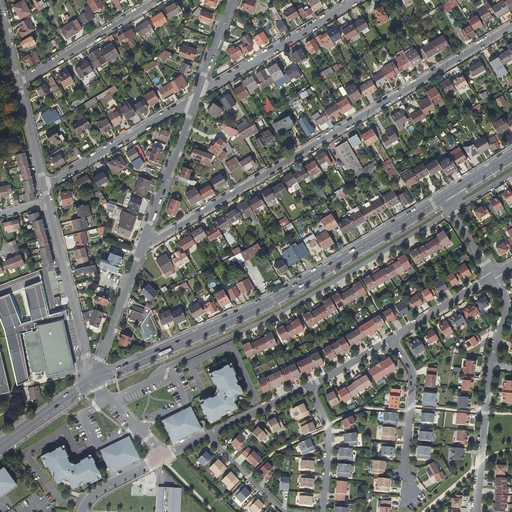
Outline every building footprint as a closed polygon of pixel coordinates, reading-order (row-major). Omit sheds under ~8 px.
[(36,2),(35,0),(34,0),(33,1),(37,8),(36,9),(38,12),(41,10),(39,7),(37,3),(36,2)] [(50,0),(44,4),(39,7),(41,10),(54,3),(52,0),(50,0)] [(103,6),(99,0),(90,0),(87,2),(93,12),(103,6)] [(257,10),(261,0),(249,0),(247,6),(257,10)] [(310,5),(314,11),(323,6),(319,0),(311,0),(308,2),(310,5)] [(466,0),(468,2),(471,1),(470,0),(456,0),(455,0),(451,3),(443,8),(446,13),(446,15),(449,13),(448,12),(456,7),(456,6),(459,4),(458,3),(462,0),(466,0)] [(487,7),(478,12),(483,21),(492,16),(490,13),(494,11),(492,8),(486,0),(485,0),(483,1),(487,7)] [(31,13),(23,1),(14,7),(21,19),(31,13)] [(494,11),(498,18),(510,11),(507,7),(504,2),(504,1),(498,4),(492,8),(494,11)] [(181,11),(176,2),(163,9),(169,18),(181,11)] [(296,17),(299,15),(294,6),(291,2),(281,9),(283,13),(289,22),(293,19),(292,19),(295,17),(296,17)] [(95,17),(94,15),(89,6),(86,8),(88,12),(80,17),(84,24),(95,17)] [(443,8),(441,6),(429,13),(431,15),(443,8)] [(311,13),(314,18),(317,17),(314,11),(312,13),(309,8),(308,8),(307,7),(304,8),(303,7),(299,10),(303,18),(311,13)] [(389,20),(382,7),(375,12),(382,24),(389,20)] [(210,23),(213,12),(208,11),(207,13),(203,11),(200,19),(210,23)] [(32,16),(31,13),(21,19),(22,21),(28,18),(31,16),(32,16)] [(156,28),(167,21),(162,13),(157,15),(151,19),(156,28)] [(483,26),(477,15),(468,20),(474,30),(479,27),(480,28),(483,26)] [(31,16),(28,18),(34,29),(38,27),(31,16)] [(22,21),(19,24),(22,30),(19,32),(22,37),(34,29),(28,18),(22,21)] [(363,18),(354,24),(359,32),(363,30),(368,27),(369,26),(363,18)] [(77,20),(73,22),(70,24),(65,27),(61,30),(67,39),(79,32),(83,30),(77,20)] [(154,32),(148,22),(136,29),(140,37),(148,32),(150,35),(151,34),(154,32)] [(281,32),(288,28),(284,22),(277,25),(281,32)] [(354,23),(349,26),(349,25),(341,30),(347,39),(359,32),(354,24),(354,23)] [(453,25),(458,33),(463,43),(476,35),(470,25),(466,28),(464,25),(459,28),(456,23),(453,25)] [(335,28),(327,33),(333,43),(335,46),(336,45),(335,42),(341,38),(335,28)] [(132,30),(128,31),(118,37),(121,43),(123,42),(123,43),(136,36),(132,30)] [(256,33),(257,35),(254,37),(259,45),(268,40),(264,32),(262,32),(262,31),(260,30),(256,33)] [(333,43),(327,33),(321,36),(320,35),(316,38),(321,45),(323,43),(325,42),(327,46),(329,49),(335,46),(333,43)] [(243,53),(244,55),(253,49),(250,44),(252,42),(247,34),(241,38),(244,43),(239,47),(243,53)] [(443,35),(431,42),(431,43),(436,52),(437,53),(449,45),(443,35)] [(36,44),(31,37),(21,43),(26,52),(31,50),(29,47),(30,46),(31,47),(36,44)] [(319,49),(313,39),(305,44),(311,54),(319,49)] [(137,46),(133,40),(128,43),(132,49),(137,46)] [(299,42),(296,43),(300,49),(291,54),(296,63),(302,60),(306,57),(301,49),(303,48),(299,42)] [(431,43),(419,50),(423,56),(425,59),(432,55),(433,56),(437,53),(436,52),(431,43)] [(112,44),(100,51),(101,51),(103,55),(106,61),(118,54),(112,44)] [(175,54),(188,59),(189,58),(193,60),(197,50),(183,44),(182,47),(178,47),(175,54)] [(239,46),(238,46),(234,48),(234,47),(228,50),(234,60),(237,59),(235,54),(237,53),(238,56),(243,53),(239,47),(239,46)] [(412,65),(413,67),(422,61),(420,58),(423,56),(419,50),(418,48),(414,50),(406,55),(412,65)] [(511,53),(510,49),(498,56),(503,65),(511,59),(511,53)] [(99,52),(98,50),(88,55),(92,62),(91,63),(95,69),(107,62),(106,61),(103,55),(101,51),(99,52)] [(165,61),(164,61),(164,62),(161,61),(164,52),(168,54),(166,58),(169,60),(171,53),(164,51),(155,61),(159,63),(159,62),(164,64),(165,61)] [(29,66),(35,63),(33,58),(37,56),(35,52),(24,58),(29,66)] [(395,64),(400,72),(412,65),(406,55),(404,52),(396,57),(397,60),(398,62),(395,64)] [(107,62),(108,63),(120,56),(118,54),(106,61),(107,62)] [(498,56),(489,61),(499,78),(508,72),(503,65),(498,56)] [(82,64),(83,65),(75,70),(80,78),(93,71),(87,61),(82,64)] [(143,68),(146,72),(157,65),(155,61),(143,68)] [(351,64),(347,66),(348,68),(349,69),(351,72),(354,70),(359,68),(356,62),(351,64)] [(389,81),(389,82),(394,79),(393,76),(396,74),(400,72),(395,64),(394,62),(393,62),(382,69),(383,71),(389,81)] [(469,68),(473,76),(485,70),(480,62),(469,68)] [(179,72),(188,76),(192,67),(183,63),(179,72)] [(276,64),(267,70),(274,81),(277,87),(284,83),(286,85),(291,82),(290,80),(287,75),(284,77),(283,75),(276,64)] [(332,69),(335,73),(340,70),(338,65),(337,65),(336,66),(335,65),(331,67),(332,69)] [(286,73),(287,75),(290,80),(295,76),(298,74),(300,73),(297,69),(296,70),(294,67),(285,72),(286,73)] [(331,67),(319,74),(319,75),(323,80),(326,79),(335,73),(332,69),(331,67)] [(261,82),(259,83),(262,88),(274,81),(267,70),(266,69),(256,75),(261,82)] [(485,70),(473,76),(475,78),(486,72),(485,70)] [(380,86),(389,81),(383,71),(374,77),(380,86)] [(73,81),(67,72),(58,77),(64,87),(73,81)] [(168,84),(174,92),(177,90),(177,91),(187,85),(181,76),(168,84)] [(244,87),(247,92),(256,87),(253,82),(254,81),(252,76),(243,82),(246,86),(244,87)] [(468,85),(463,76),(457,79),(456,78),(452,81),(458,91),(468,85)] [(57,85),(52,77),(48,79),(53,87),(57,85)] [(377,88),(372,79),(360,87),(365,96),(373,91),(372,90),(377,88)] [(455,89),(449,79),(441,84),(446,94),(455,89)] [(319,83),(311,88),(313,92),(316,90),(316,89),(321,85),(319,83)] [(49,92),(45,84),(37,89),(42,97),(49,92)] [(167,98),(174,93),(174,92),(168,84),(157,91),(163,102),(168,99),(167,98)] [(239,100),(249,94),(247,92),(244,87),(243,84),(233,90),(239,100)] [(347,93),(352,102),(361,96),(354,84),(345,89),(347,93)] [(435,87),(426,92),(429,96),(434,105),(443,100),(435,87)] [(313,92),(311,88),(299,95),(301,98),(303,103),(308,100),(305,96),(308,94),(311,93),(313,97),(315,95),(313,92)] [(144,96),(150,106),(159,101),(153,90),(144,96)] [(109,101),(114,99),(110,93),(109,92),(105,95),(109,101)] [(490,99),(486,92),(480,95),(482,98),(478,101),(480,104),(482,108),(490,103),(488,100),(490,99)] [(224,97),(220,99),(226,110),(236,104),(230,94),(226,96),(225,94),(223,95),(224,97)] [(293,104),(299,100),(299,99),(301,98),(299,95),(291,99),(290,100),(293,104)] [(421,99),(417,102),(421,109),(425,116),(430,114),(428,110),(434,107),(435,106),(434,105),(429,96),(422,101),(421,99)] [(98,102),(95,98),(91,100),(85,104),(87,108),(98,102)] [(337,104),(343,113),(352,108),(347,98),(337,104)] [(134,106),(139,115),(148,110),(146,106),(147,105),(144,100),(134,106)] [(302,103),(299,100),(293,104),(292,104),(294,108),(295,107),(297,111),(303,107),(301,104),(302,103)] [(222,109),(214,103),(208,111),(216,117),(219,113),(222,115),(224,112),(221,110),(222,109)] [(264,107),(268,113),(275,109),(271,103),(268,105),(264,107)] [(120,109),(126,120),(136,115),(129,104),(120,109)] [(325,111),(330,120),(343,113),(337,104),(325,111)] [(473,113),(482,108),(480,104),(468,111),(470,115),(471,114),(473,113)] [(401,110),(391,116),(400,131),(404,128),(402,124),(408,121),(404,114),(407,112),(403,105),(399,107),(401,110)] [(425,116),(421,109),(410,116),(415,124),(426,117),(425,116)] [(41,115),(47,126),(55,122),(59,119),(58,116),(53,118),(50,113),(48,110),(41,115)] [(108,116),(114,126),(117,125),(117,123),(119,121),(122,120),(117,111),(113,113),(108,116)] [(295,125),(289,114),(274,123),(277,127),(276,128),(279,133),(289,127),(290,128),(295,125)] [(321,116),(314,120),(316,124),(319,122),(321,125),(327,121),(325,118),(326,117),(324,114),(321,116)] [(78,118),(80,121),(73,125),(78,133),(91,125),(86,117),(85,118),(83,115),(78,118)] [(305,118),(301,120),(308,131),(310,135),(314,133),(313,131),(314,130),(312,127),(311,127),(305,118)] [(507,124),(503,118),(492,125),(498,135),(509,128),(507,124)] [(97,125),(103,133),(112,128),(106,119),(97,125)] [(299,121),(305,132),(308,131),(301,120),(299,121)] [(243,128),(238,131),(239,131),(243,139),(254,132),(255,133),(258,131),(254,124),(256,123),(255,121),(251,123),(243,128)] [(226,125),(223,124),(220,126),(219,125),(217,128),(220,132),(222,129),(232,138),(238,131),(231,128),(226,125)] [(377,126),(372,129),(376,135),(380,132),(377,126)] [(391,142),(396,139),(398,138),(392,127),(384,132),(387,136),(382,139),(385,146),(391,142)] [(62,141),(55,129),(46,134),(50,142),(52,140),(55,145),(62,141)] [(372,129),(361,136),(367,145),(378,139),(376,135),(372,129)] [(169,133),(162,130),(159,138),(166,141),(169,133)] [(273,138),(268,130),(254,139),(259,148),(265,144),(265,143),(273,138)] [(361,143),(356,134),(348,139),(354,147),(361,143)] [(500,146),(499,145),(498,143),(500,141),(497,135),(488,141),(493,150),(500,146)] [(209,153),(217,156),(220,152),(221,151),(222,149),(226,145),(227,144),(223,141),(224,141),(220,138),(218,139),(217,138),(216,140),(214,140),(211,145),(212,145),(209,150),(211,151),(209,153)] [(485,138),(473,145),(479,154),(484,151),(490,147),(485,138)] [(163,149),(163,150),(165,145),(156,141),(154,146),(163,149)] [(346,141),(343,143),(356,164),(359,162),(346,141)] [(356,164),(343,143),(335,147),(348,169),(349,169),(356,164)] [(140,157),(142,159),(145,157),(137,145),(134,147),(135,148),(140,157)] [(479,154),(473,145),(471,146),(471,147),(463,147),(467,153),(470,153),(471,156),(472,158),(479,154)] [(163,149),(154,146),(151,152),(147,151),(145,155),(150,157),(149,159),(158,162),(163,149)] [(132,162),(140,157),(135,148),(126,153),(132,162)] [(209,153),(204,151),(204,153),(194,149),(191,157),(201,161),(211,164),(212,163),(217,156),(209,153)] [(220,152),(217,156),(220,160),(220,161),(224,159),(224,158),(227,153),(222,149),(221,151),(220,152)] [(328,149),(325,152),(329,159),(332,163),(333,165),(336,163),(328,149)] [(416,151),(414,149),(409,152),(403,155),(405,158),(416,151)] [(468,161),(461,151),(452,156),(457,166),(463,162),(464,163),(468,161)] [(27,159),(26,152),(16,155),(18,161),(27,159)] [(332,163),(329,159),(327,161),(322,153),(315,158),(322,169),(332,163)] [(65,161),(61,154),(51,160),(55,167),(65,161)] [(405,158),(403,155),(396,160),(392,162),(394,165),(405,158)] [(126,166),(120,156),(109,163),(114,172),(126,166)] [(240,165),(244,171),(254,165),(250,157),(239,163),(240,165)] [(446,176),(457,169),(450,157),(439,164),(442,168),(446,176)] [(239,163),(236,158),(226,164),(230,172),(240,165),(239,163)] [(381,169),(392,162),(390,158),(379,165),(381,169)] [(29,165),(27,159),(18,161),(19,168),(20,167),(29,165)] [(315,161),(304,167),(304,168),(309,176),(309,177),(313,175),(320,170),(321,170),(315,161)] [(379,170),(373,161),(362,168),(359,162),(356,164),(364,179),(370,176),(379,170)] [(437,161),(426,168),(430,175),(442,168),(439,164),(437,161)] [(392,162),(381,169),(382,171),(390,166),(395,174),(398,172),(394,165),(392,162)] [(364,179),(356,164),(349,169),(351,172),(354,170),(359,178),(360,178),(362,180),(364,179)] [(426,168),(423,164),(412,170),(419,181),(430,175),(426,168)] [(29,165),(20,167),(22,175),(31,172),(29,165)] [(192,169),(184,167),(179,179),(187,182),(194,185),(197,181),(189,178),(192,169)] [(412,170),(410,167),(399,173),(401,176),(412,170)] [(309,176),(304,168),(297,173),(294,176),(297,182),(298,183),(304,178),(308,177),(309,176)] [(401,176),(408,189),(419,182),(419,181),(412,170),(401,176)] [(104,171),(93,178),(98,187),(109,180),(104,171)] [(33,180),(31,172),(22,175),(24,182),(33,180)] [(294,176),(292,173),(283,178),(289,187),(293,184),(297,182),(294,176)] [(226,182),(221,174),(210,180),(215,189),(226,182)] [(93,185),(87,175),(76,181),(82,191),(89,187),(89,188),(93,186),(93,185)] [(150,182),(139,178),(134,191),(145,195),(150,182)] [(357,179),(345,186),(347,189),(358,183),(362,180),(360,178),(359,178),(358,179),(357,179)] [(24,188),(34,186),(33,180),(24,182),(23,182),(24,188)] [(287,191),(281,181),(271,188),(276,196),(277,198),(287,191)] [(202,198),(214,191),(210,184),(198,191),(202,198)] [(0,187),(0,191),(1,197),(5,196),(6,197),(9,197),(9,195),(13,194),(11,185),(0,187)] [(36,192),(34,186),(24,188),(26,194),(34,192),(36,192)] [(195,202),(202,198),(198,191),(195,186),(185,192),(191,203),(194,201),(195,202)] [(276,196),(271,188),(263,192),(262,193),(267,202),(268,201),(276,196)] [(100,190),(100,189),(94,193),(99,201),(101,200),(105,199),(100,190)] [(511,202),(511,194),(509,190),(502,194),(508,205),(511,202)] [(389,208),(390,209),(401,202),(394,191),(383,198),(383,199),(389,208)] [(412,201),(407,191),(398,197),(400,201),(403,205),(404,204),(405,206),(412,201)] [(35,200),(34,192),(26,194),(24,195),(25,202),(35,200)] [(259,194),(248,201),(255,213),(267,206),(259,194)] [(61,197),(65,209),(73,207),(72,202),(75,201),(73,195),(70,195),(61,197)] [(138,213),(142,200),(138,199),(134,198),(131,197),(127,210),(138,213)] [(503,208),(497,197),(489,202),(496,212),(503,208)] [(181,202),(172,199),(167,212),(175,215),(176,211),(178,211),(181,202)] [(372,205),(377,214),(385,210),(389,208),(383,199),(380,201),(372,205)] [(247,205),(248,204),(246,201),(239,205),(241,208),(242,208),(244,212),(243,213),(245,217),(247,216),(253,213),(250,209),(249,209),(247,205)] [(116,206),(107,203),(106,212),(113,214),(116,206)] [(85,204),(76,206),(79,219),(85,218),(90,216),(87,204),(85,204)] [(361,212),(366,220),(372,217),(377,214),(372,205),(361,212)] [(489,213),(485,206),(482,208),(481,207),(474,211),(478,219),(489,213)] [(242,217),(237,208),(225,214),(226,215),(231,223),(242,217)] [(349,217),(355,227),(366,220),(361,212),(360,211),(349,217)] [(118,232),(130,236),(136,217),(123,212),(120,222),(118,232)] [(32,222),(41,220),(39,213),(28,216),(30,223),(32,222)] [(332,231),(339,226),(338,224),(332,214),(321,221),(326,230),(330,228),(332,231)] [(226,215),(215,222),(216,225),(219,230),(231,223),(226,215)] [(289,221),(286,216),(278,222),(281,226),(289,221)] [(339,226),(344,233),(355,227),(349,217),(338,224),(339,226)] [(79,219),(72,221),(74,230),(87,227),(85,218),(79,219)] [(18,220),(11,222),(13,232),(18,231),(18,229),(20,228),(19,226),(18,220)] [(34,228),(44,226),(43,220),(41,220),(32,222),(34,228)] [(313,234),(315,237),(326,230),(321,221),(320,220),(317,221),(318,222),(309,227),(310,229),(312,232),(313,234)] [(13,232),(11,222),(3,224),(5,234),(13,232)] [(219,230),(216,225),(205,232),(207,235),(210,241),(222,234),(219,230)] [(46,232),(44,226),(34,228),(35,234),(36,234),(46,232)] [(205,232),(202,227),(190,234),(191,235),(195,242),(207,235),(205,232)] [(318,242),(322,248),(333,242),(326,230),(315,237),(318,242)] [(413,250),(409,252),(416,264),(430,255),(430,256),(451,243),(443,231),(436,235),(437,237),(434,239),(432,237),(426,240),(428,243),(424,245),(420,247),(418,245),(412,248),(413,250)] [(48,239),(46,232),(36,234),(38,241),(48,239)] [(84,232),(72,234),(73,239),(75,238),(76,241),(77,246),(87,244),(84,232)] [(315,237),(313,234),(303,239),(312,254),(321,249),(317,243),(318,242),(315,237)] [(191,235),(179,242),(183,250),(195,243),(195,242),(191,235)] [(49,246),(48,239),(38,241),(40,249),(49,246)] [(507,249),(510,247),(506,241),(496,247),(500,255),(508,251),(507,249)] [(260,247),(257,242),(246,249),(242,251),(234,255),(237,259),(239,263),(244,260),(243,258),(260,247)] [(293,243),(290,245),(294,252),(298,259),(298,260),(310,253),(303,242),(298,245),(295,246),(293,244),(293,243)] [(322,248),(323,251),(335,244),(333,242),(322,248)] [(40,255),(51,252),(49,246),(40,249),(39,249),(40,255)] [(234,255),(242,251),(240,247),(238,246),(231,250),(234,255)] [(288,252),(284,246),(278,250),(281,256),(288,252)] [(84,247),(72,250),(74,255),(75,254),(75,256),(78,264),(88,261),(84,247)] [(243,258),(244,260),(245,261),(262,250),(260,247),(243,258)] [(176,256),(172,259),(176,266),(178,269),(191,262),(184,252),(180,254),(178,250),(174,253),(176,256)] [(42,261),(52,258),(51,252),(40,255),(42,261)] [(103,269),(107,271),(108,268),(110,269),(110,270),(117,272),(122,257),(110,252),(107,261),(101,259),(100,263),(100,267),(103,268),(103,269)] [(298,259),(294,252),(286,257),(286,258),(285,259),(288,265),(290,264),(298,259)] [(176,266),(172,259),(170,260),(166,254),(157,260),(164,273),(167,277),(175,272),(173,268),(174,267),(176,266)] [(21,255),(13,258),(17,268),(25,265),(21,255)] [(362,279),(369,291),(377,286),(376,286),(390,278),(390,279),(411,266),(404,255),(397,259),(398,261),(395,263),(393,261),(387,264),(388,267),(385,269),(384,268),(380,271),(379,268),(376,270),(373,272),(374,275),(371,277),(370,275),(362,279)] [(6,262),(3,263),(6,270),(9,269),(10,271),(17,268),(13,258),(5,261),(6,262)] [(44,268),(54,264),(52,258),(42,261),(44,268)] [(280,274),(288,269),(283,259),(274,264),(280,274)] [(95,264),(76,269),(77,274),(81,273),(87,271),(88,273),(96,271),(95,264)] [(457,269),(464,279),(471,275),(464,264),(457,269)] [(144,270),(141,273),(150,281),(151,282),(154,280),(144,270)] [(455,271),(446,277),(452,286),(458,282),(456,279),(459,277),(455,271)] [(242,293),(254,288),(248,279),(238,283),(242,293)] [(273,288),(281,283),(279,279),(267,286),(269,288),(272,286),(273,288)] [(442,279),(433,285),(438,292),(441,290),(442,292),(448,289),(442,279)] [(87,281),(86,290),(94,290),(94,282),(87,281)] [(338,293),(331,297),(332,299),(334,302),(338,308),(345,304),(346,305),(359,297),(366,293),(359,281),(352,286),(353,287),(350,289),(348,287),(342,290),(344,293),(340,295),(338,293)] [(38,326),(63,321),(67,319),(67,311),(51,316),(43,282),(24,288),(33,321),(22,324),(11,294),(0,297),(0,316),(5,330),(19,387),(31,381),(21,334),(27,333),(39,330),(38,326)] [(142,292),(150,300),(151,301),(158,293),(148,284),(141,291),(142,292)] [(230,301),(221,286),(213,291),(215,294),(214,295),(221,306),(230,301)] [(240,295),(235,286),(226,291),(231,299),(240,295)] [(430,286),(421,292),(427,301),(434,297),(432,294),(434,292),(430,286)] [(101,291),(101,293),(97,302),(105,305),(107,300),(109,301),(110,297),(109,297),(109,294),(101,291)] [(148,302),(150,300),(142,292),(139,294),(148,302)] [(213,299),(210,294),(205,297),(204,298),(207,303),(208,302),(209,300),(213,299)] [(417,295),(408,300),(413,308),(416,305),(417,307),(423,304),(417,295)] [(478,303),(475,305),(478,311),(489,305),(484,297),(477,302),(478,303)] [(303,315),(310,327),(317,323),(317,322),(330,314),(337,309),(333,303),(331,300),(330,298),(322,302),(324,305),(320,307),(319,304),(313,308),(314,311),(311,313),(310,311),(303,315)] [(130,299),(128,303),(133,305),(128,319),(135,322),(136,319),(142,322),(151,309),(146,307),(130,299)] [(213,299),(209,300),(208,302),(207,303),(200,306),(204,312),(210,310),(211,312),(217,310),(212,300),(213,299)] [(200,306),(198,302),(188,308),(194,318),(204,312),(200,306)] [(403,302),(396,307),(402,317),(409,312),(403,302)] [(471,306),(462,311),(466,317),(469,315),(470,318),(479,313),(478,311),(475,305),(471,307),(471,306)] [(157,329),(160,328),(151,309),(142,322),(139,328),(144,340),(150,337),(151,339),(154,338),(153,335),(158,333),(157,329)] [(172,316),(169,309),(158,315),(162,324),(174,319),(172,316)] [(390,309),(383,313),(388,321),(392,319),(394,322),(397,320),(390,309)] [(98,328),(104,313),(95,310),(88,311),(89,315),(92,314),(89,322),(90,325),(88,329),(96,332),(98,328)] [(174,319),(177,327),(187,323),(183,312),(172,316),(174,319)] [(465,321),(461,313),(457,316),(457,314),(448,319),(452,326),(455,324),(456,327),(465,321)] [(350,345),(351,346),(355,343),(356,346),(360,344),(362,342),(361,340),(365,337),(364,337),(368,334),(370,337),(373,335),(376,333),(374,331),(378,329),(380,331),(383,329),(381,327),(385,324),(379,315),(359,327),(359,328),(345,336),(348,341),(350,345)] [(283,325),(276,329),(282,341),(289,337),(289,336),(296,333),(304,330),(298,319),(294,321),(293,319),(287,323),(288,325),(284,327),(283,325)] [(39,330),(27,333),(36,375),(48,372),(49,375),(73,370),(63,321),(38,326),(39,330)] [(453,332),(446,321),(443,323),(443,324),(439,326),(445,337),(453,332)] [(438,339),(432,329),(427,332),(428,334),(425,336),(429,344),(438,339)] [(250,342),(242,346),(247,358),(255,354),(262,350),(269,347),(269,348),(277,344),(271,332),(264,336),(264,337),(261,339),(259,336),(253,339),(254,342),(250,344),(250,342)] [(132,338),(123,334),(119,343),(129,347),(132,338)] [(476,340),(473,336),(464,342),(469,349),(481,342),(479,338),(476,340)] [(347,342),(343,337),(336,341),(337,341),(330,345),(323,349),(330,361),(337,356),(336,355),(340,353),(341,355),(347,352),(346,350),(350,347),(349,346),(347,342)] [(425,349),(418,338),(409,343),(415,354),(425,349)] [(310,356),(296,363),(299,368),(301,372),(301,373),(305,371),(307,374),(313,371),(312,368),(315,366),(316,368),(324,364),(318,352),(310,356)] [(376,366),(369,370),(376,381),(383,377),(382,376),(389,372),(390,373),(396,369),(390,357),(383,361),(382,361),(375,365),(376,366)] [(462,373),(474,374),(475,367),(476,367),(476,361),(466,360),(465,365),(463,365),(462,373)] [(266,377),(258,381),(263,393),(271,389),(270,387),(274,385),(276,388),(282,385),(281,382),(285,381),(289,379),(290,382),(297,379),(296,377),(300,375),(299,373),(297,369),(295,363),(288,367),(288,368),(281,371),(280,371),(266,377)] [(243,394),(229,365),(211,375),(220,391),(217,396),(200,405),(209,424),(238,409),(235,404),(236,397),(243,394)] [(426,374),(425,387),(435,388),(436,368),(427,368),(427,374),(426,374)] [(342,389),(338,392),(342,400),(343,402),(351,398),(351,397),(358,393),(357,392),(372,384),(366,374),(362,377),(360,374),(354,378),(356,381),(352,383),(352,384),(348,386),(347,384),(341,387),(342,389)] [(462,380),(461,390),(470,391),(471,387),(472,387),(473,377),(466,377),(466,380),(462,380)] [(511,390),(511,381),(504,381),(504,386),(503,386),(503,390),(511,390)] [(38,386),(28,389),(31,401),(41,398),(38,386)] [(331,406),(342,400),(338,392),(336,389),(333,391),(333,392),(326,396),(331,406)] [(389,396),(388,408),(398,409),(399,404),(399,401),(400,390),(391,389),(391,396),(389,396)] [(423,393),(422,405),(436,406),(436,403),(435,403),(436,394),(423,393)] [(511,393),(502,393),(502,397),(503,397),(503,403),(511,403),(511,393)] [(457,408),(470,409),(471,398),(458,397),(457,408)] [(292,410),(297,421),(309,415),(308,411),(306,412),(303,404),(292,410)] [(191,407),(184,410),(195,433),(202,430),(191,407)] [(184,410),(173,415),(184,438),(195,433),(184,410)] [(436,411),(422,410),(421,422),(433,424),(434,415),(435,415),(436,411)] [(395,422),(396,414),(384,413),(383,425),(396,426),(397,422),(395,422)] [(468,425),(469,414),(457,413),(456,424),(468,425)] [(184,438),(173,415),(161,420),(172,443),(184,438)] [(352,416),(341,421),(346,432),(354,429),(352,425),(355,424),(352,416)] [(279,417),(267,423),(273,434),(280,430),(281,431),(285,429),(279,417)] [(311,419),(299,424),(304,436),(316,430),(311,419)] [(261,425),(252,434),(255,436),(261,443),(267,437),(268,438),(270,435),(261,425)] [(395,428),(383,427),(382,440),(395,441),(395,437),(394,437),(395,428)] [(434,430),(420,428),(419,441),(431,442),(432,433),(434,434),(434,430)] [(466,432),(457,432),(457,442),(460,442),(460,445),(467,446),(468,436),(466,436),(466,432)] [(355,433),(343,435),(344,443),(343,443),(344,447),(357,446),(355,433)] [(231,443),(239,452),(245,446),(243,443),(245,441),(239,435),(231,443)] [(128,436),(99,451),(110,474),(140,460),(128,436)] [(312,447),(308,439),(297,445),(302,456),(314,450),(313,447),(312,447)] [(394,444),(381,443),(381,447),(382,447),(381,456),(393,457),(394,444)] [(418,447),(417,459),(431,460),(431,457),(430,457),(431,448),(418,447)] [(62,451),(60,448),(56,450),(56,451),(49,454),(48,453),(44,456),(45,460),(43,461),(47,468),(48,467),(51,474),(53,473),(54,477),(53,477),(57,485),(61,483),(62,481),(71,484),(70,485),(72,490),(80,486),(79,485),(83,483),(84,484),(90,482),(90,483),(98,479),(97,477),(100,475),(98,470),(97,471),(94,464),(95,463),(92,459),(89,460),(88,458),(80,462),(81,463),(76,466),(69,463),(67,458),(68,458),(64,450),(62,451)] [(352,449),(339,448),(338,461),(352,462),(352,458),(351,458),(352,449)] [(255,468),(262,461),(253,452),(252,453),(248,449),(242,455),(255,468)] [(463,456),(463,450),(452,449),(451,457),(454,457),(454,462),(464,462),(464,456),(463,456)] [(204,467),(214,457),(211,454),(209,456),(205,453),(198,460),(204,467)] [(315,458),(302,457),(301,470),(313,470),(314,462),(315,462),(315,458)] [(217,478),(227,469),(218,460),(209,468),(215,475),(214,475),(217,478)] [(371,469),(371,473),(384,474),(385,462),(373,461),(372,470),(371,469)] [(272,469),(267,463),(259,471),(267,479),(272,474),(270,471),(272,469)] [(434,463),(425,467),(431,478),(434,476),(437,482),(445,478),(442,472),(439,473),(434,463)] [(350,465),(338,464),(337,477),(351,478),(351,474),(350,474),(350,465)] [(493,511),(495,511),(504,511),(505,504),(506,504),(507,487),(506,487),(506,479),(504,478),(505,466),(496,466),(496,470),(495,474),(497,474),(497,478),(495,478),(495,481),(495,483),(494,483),(494,486),(496,486),(496,489),(496,491),(494,491),(494,499),(495,499),(495,501),(495,503),(492,503),(492,507),(493,507),(493,509),(493,511)] [(3,467),(0,469),(0,496),(16,485),(3,467)] [(229,491),(239,481),(230,472),(222,481),(228,487),(227,488),(229,491)] [(314,476),(300,475),(300,479),(301,479),(300,487),(313,488),(314,476)] [(284,492),(288,492),(289,478),(280,478),(279,489),(284,490),(284,492)] [(389,492),(390,480),(378,479),(377,487),(376,487),(376,491),(389,492)] [(347,482),(337,481),(335,501),(344,501),(345,495),(346,495),(347,482)] [(245,488),(242,485),(233,494),(242,503),(250,495),(244,489),(245,488)] [(180,511),(181,489),(158,487),(157,511),(180,511)] [(312,494),(299,492),(299,496),(300,497),(299,505),(311,506),(312,494)] [(257,511),(264,506),(255,497),(245,507),(248,510),(249,509),(252,511),(257,511)] [(460,500),(452,500),(451,509),(459,511),(460,510),(460,500)] [(379,511),(389,511),(390,501),(381,501),(381,507),(380,507),(379,511)]
